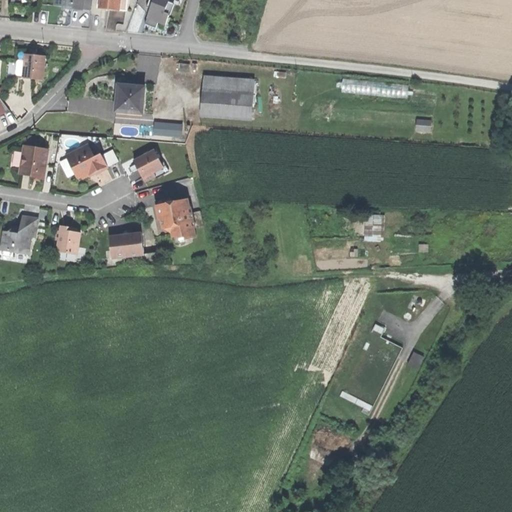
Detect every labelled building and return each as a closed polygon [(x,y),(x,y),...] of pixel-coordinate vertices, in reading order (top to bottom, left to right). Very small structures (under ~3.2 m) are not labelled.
[(56,0),(56,6),(67,7),(68,7),(68,4),(74,4),(74,10),(84,10),(84,0),(56,0)] [(101,0),(101,8),(109,9),(120,10),(120,0),(101,0)] [(120,0),(120,10),(127,10),(128,0),(120,0)] [(136,0),(137,1),(150,6),(145,22),(155,26),(157,19),(164,22),(168,13),(169,13),(174,2),(169,0),(136,0)] [(34,54),(25,53),(23,76),(43,78),(45,55),(34,54)] [(202,75),(201,88),(251,92),(252,79),(202,75)] [(42,86),(43,78),(23,76),(22,84),(42,86)] [(409,84),(343,76),(341,90),(408,98),(409,84)] [(144,84),(115,82),(114,89),(114,93),(116,93),(114,108),(141,111),(144,84)] [(251,92),(201,88),(199,112),(249,116),(251,92)] [(0,113),(9,108),(0,96),(0,113)] [(416,130),(431,131),(432,119),(416,118),(416,130)] [(153,136),(183,138),(184,123),(154,121),(153,136)] [(65,154),(76,176),(80,174),(81,176),(89,173),(93,170),(94,172),(107,166),(100,153),(94,156),(87,143),(65,154)] [(23,144),(19,170),(30,172),(43,174),(47,148),(23,144)] [(139,165),(136,166),(140,173),(144,181),(154,175),(152,171),(162,166),(153,148),(135,158),(139,165)] [(165,164),(162,166),(152,171),(154,175),(167,169),(165,164)] [(187,198),(155,204),(158,215),(161,227),(163,227),(170,231),(171,235),(183,233),(184,237),(195,235),(194,226),(202,225),(198,210),(191,211),(190,205),(188,206),(187,198)] [(381,241),(384,214),(366,213),(364,240),(381,241)] [(30,218),(23,217),(21,228),(15,227),(9,231),(5,231),(2,245),(13,247),(13,252),(28,254),(31,236),(35,237),(38,219),(30,218)] [(68,227),(62,226),(61,231),(58,231),(57,240),(60,240),(58,251),(78,254),(81,233),(77,232),(72,232),(73,228),(68,227)] [(122,233),(108,235),(111,256),(142,253),(140,231),(122,233)] [(420,251),(430,251),(429,243),(420,244),(420,251)] [(407,363),(419,369),(425,356),(414,350),(407,363)]
